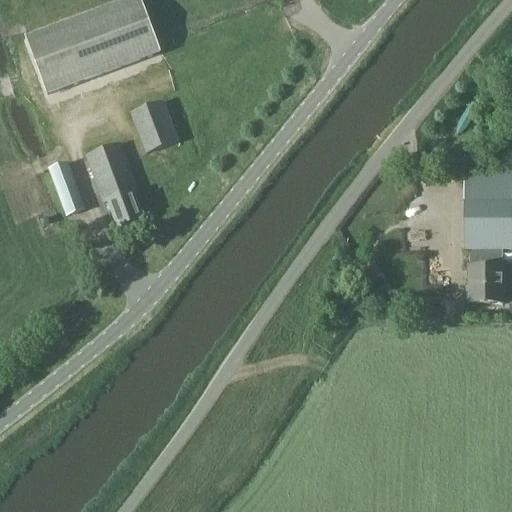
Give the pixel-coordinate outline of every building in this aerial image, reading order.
[(139,0),(134,0),(27,40),(48,96),(160,54),(139,0)] [(130,116),(146,157),(180,145),(164,104),(130,116)] [(144,222),(134,195),(139,192),(121,146),(85,158),(103,207),(109,204),(119,231),(144,222)] [(68,165),(50,172),(67,217),(85,210),(68,165)] [(511,204),(464,204),(464,252),(478,252),(478,269),(468,269),(468,304),(502,304),(502,269),(501,269),(501,252),(511,251),(511,204)]
